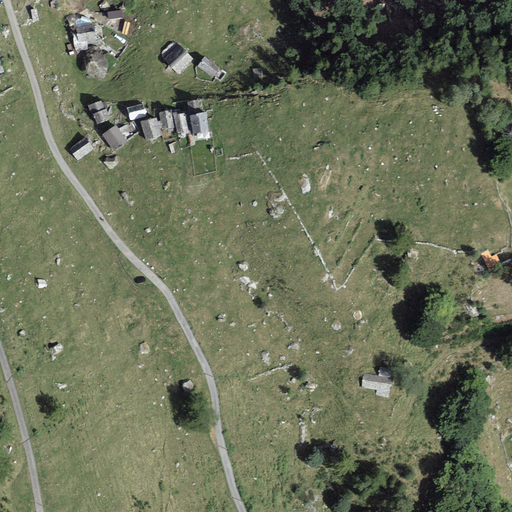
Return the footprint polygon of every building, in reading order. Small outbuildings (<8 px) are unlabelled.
[(123,18),(122,10),(108,12),(109,20),(123,18)] [(93,24),(75,28),(78,42),(96,38),(93,24)] [(180,45),(164,60),(178,74),(194,60),(180,45)] [(205,57),(197,67),(212,78),(220,69),(205,57)] [(104,110),(101,101),(88,106),(91,115),(93,114),(104,110)] [(146,117),(144,104),(127,107),(129,120),(146,117)] [(111,118),(107,109),(104,110),(93,114),(97,124),(111,118)] [(163,131),(176,128),(173,115),(172,110),(159,113),(163,131)] [(176,128),(178,133),(188,130),(184,113),(173,115),(176,128)] [(190,115),(193,133),(209,131),(206,113),(190,115)] [(146,140),(162,135),(156,117),(140,122),(146,140)] [(127,143),(116,125),(102,135),(113,152),(127,143)] [(93,149),(86,138),(70,149),(77,160),(93,149)] [(489,250),(481,254),(489,271),(502,264),(497,254),(492,256),(489,250)] [(388,393),(391,379),(389,379),(391,369),(380,367),(378,377),(364,374),(362,388),(377,391),(376,395),(387,397),(388,393)]
